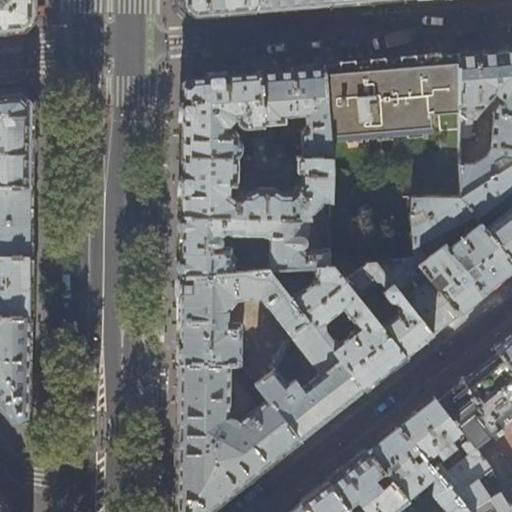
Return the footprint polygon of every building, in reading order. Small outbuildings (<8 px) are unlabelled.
[(34,0),(0,0),(0,32),(24,31),(34,19),(34,0)] [(184,0),(184,6),(195,16),(226,14),(289,8),(350,4),(391,0),(184,0)] [(511,49),(488,52),(458,54),(458,111),(459,140),(471,139),(471,121),(474,121),(482,112),(482,109),(495,94),(496,96),(496,98),(498,99),(499,99),(492,114),(490,148),(489,148),(487,157),(475,164),(459,168),(460,198),(511,163),(511,49)] [(370,62),(324,65),(330,140),(429,132),(428,113),(458,111),(458,54),(422,57),(370,62)] [(288,68),(258,71),(263,128),(264,140),(266,159),(278,159),(288,159),(286,146),(274,147),(272,127),(284,126),(286,124),(285,119),(306,117),(306,128),(304,128),(300,133),(302,159),(331,160),(330,140),(324,65),(288,68)] [(248,130),(263,128),(258,71),(193,76),(183,88),(183,107),(182,158),(238,159),(240,157),(241,155),(242,153),(242,150),(242,146),(241,144),(240,142),(239,140),(239,137),(239,135),(238,134),(232,130),(229,130),(229,127),(234,121),(236,121),(236,124),(241,128),(245,129),(246,130),(248,130)] [(33,148),(33,101),(22,91),(0,92),(0,185),(32,186),(33,148)] [(251,142),(253,159),(266,159),(264,140),(251,142)] [(238,159),(182,158),(182,179),(181,216),(310,219),(324,220),(329,220),(331,160),(302,159),(296,159),(296,173),(301,177),(301,184),(289,192),(281,192),(273,186),(257,187),(250,192),(244,191),(240,192),(238,196),(231,191),(231,184),(238,184),(238,159)] [(278,159),(266,159),(253,159),(255,173),(277,171),(278,159)] [(511,191),(511,163),(460,198),(474,215),(480,223),(511,262),(511,206),(490,224),(482,214),(511,191)] [(31,223),(32,186),(0,185),(0,255),(31,256),(31,223)] [(460,198),(411,198),(411,217),(423,211),(426,218),(411,226),(412,259),(458,314),(488,290),(511,271),(511,262),(480,223),(460,238),(458,235),(454,238),(456,242),(448,248),(444,244),(426,258),(418,244),(474,215),(460,198)] [(310,219),(181,216),(181,244),(180,275),(250,270),(248,256),(235,258),(234,256),(233,246),(222,245),(223,244),(223,242),(223,241),(222,240),(226,235),(243,235),(244,234),(261,235),(270,237),(269,269),(314,266),(328,266),(329,249),(310,249),(306,245),(308,241),(308,237),(310,237),(310,219)] [(30,287),(31,256),(0,255),(0,316),(30,316),(30,287)] [(412,259),(375,262),(397,290),(417,275),(424,283),(404,298),(433,334),(446,323),(458,314),(412,259)] [(404,298),(397,290),(375,262),(362,263),(344,279),(405,356),(419,345),(433,334),(404,298)] [(328,266),(314,266),(315,279),(290,298),(309,322),(362,390),(385,371),(405,356),(344,279),(333,265),(328,266)] [(250,270),(180,275),(179,345),(179,363),(230,364),(241,364),(242,322),(229,322),(229,310),(236,299),(255,298),(261,305),(263,303),(291,337),(309,322),(290,298),(267,269),(250,270)] [(29,370),(30,316),(0,316),(0,405),(14,422),(29,417),(29,370)] [(309,322),(291,337),(274,371),(257,385),(267,398),(299,440),(332,413),(362,390),(309,322)] [(511,334),(495,348),(498,352),(511,369),(511,334)] [(438,401),(437,402),(462,432),(468,440),(474,448),(496,431),(498,434),(503,430),(500,427),(511,417),(511,369),(498,352),(474,372),(446,394),(438,401)] [(230,364),(179,363),(178,427),(176,511),(207,511),(243,484),(299,440),(267,398),(238,421),(236,420),(234,418),(231,417),(230,416),(230,364)] [(415,411),(397,425),(426,461),(438,452),(443,458),(456,447),(451,441),(462,432),(437,402),(433,397),(415,411)] [(432,493),(447,511),(443,511),(439,511),(438,511),(468,511),(454,494),(432,468),(426,461),(397,425),(381,438),(367,450),(407,499),(434,478),(432,493)] [(489,467),(474,448),(468,440),(461,445),(469,455),(448,471),(440,461),(432,468),(454,494),(489,467)] [(347,465),(328,480),(350,508),(358,501),(365,509),(360,511),(394,511),(409,501),(407,499),(367,450),(347,465)] [(468,511),(511,511),(511,500),(506,491),(490,466),(489,467),(454,494),(468,511)] [(313,492),(300,502),(308,511),(344,511),(350,508),(328,480),(313,492)] [(0,497),(0,511),(12,511),(2,500),(0,497)] [(287,511),(308,511),(300,502),(287,511)]
